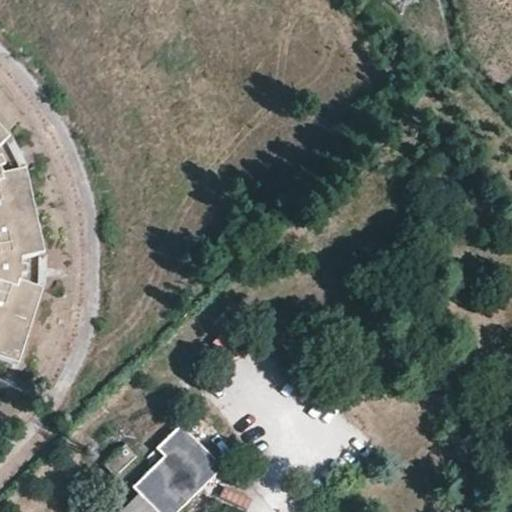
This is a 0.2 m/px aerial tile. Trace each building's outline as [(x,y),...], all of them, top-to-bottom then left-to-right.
[(26,184),(0,188),(0,266),(21,263),(41,260),(37,241),(29,197),(26,184)] [(40,298),(0,286),(0,361),(18,368),(21,359),(30,331),(40,298)] [(185,420),(177,427),(220,473),(229,465),(185,420)] [(140,495),(157,511),(181,511),(220,473),(177,427),(157,447),(166,456),(133,486),(140,495)] [(135,454),(123,441),(102,462),(114,475),(135,454)] [(157,511),(140,495),(121,511),(157,511)]
